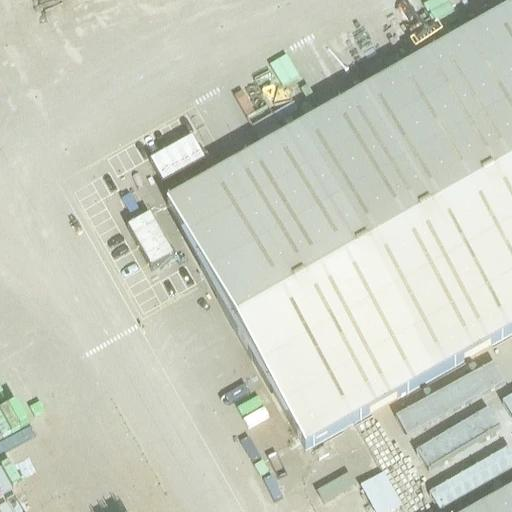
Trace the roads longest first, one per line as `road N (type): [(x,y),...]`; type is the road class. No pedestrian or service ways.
road 1 (unknown): [(228,511),(87,255),(72,197),(92,141),(115,115),(324,0)]
road 2 (unknown): [(511,401),(399,461)]
